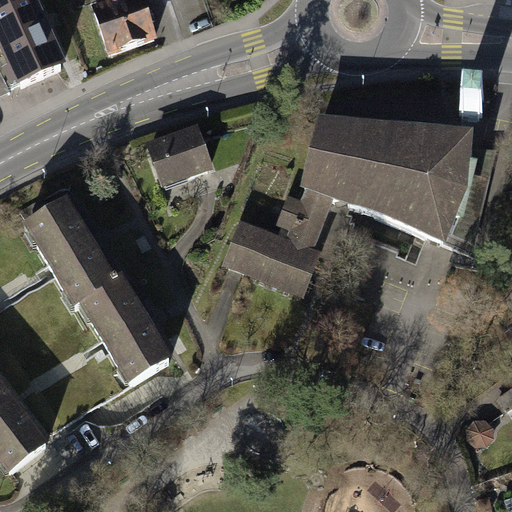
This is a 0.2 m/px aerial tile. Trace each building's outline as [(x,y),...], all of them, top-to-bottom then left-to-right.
[(0,0),(0,46),(17,83),(75,56),(58,21),(48,0),(0,0)] [(162,0),(159,0),(98,20),(111,59),(175,39),(162,0)] [(497,149),(323,132),(312,195),(345,207),(477,254),(497,203),(497,149)] [(198,133),(154,148),(168,188),(212,172),(198,133)] [(250,223),(233,268),(244,272),(312,297),(345,207),(312,195),(295,240),(250,223)] [(46,200),(21,215),(65,292),(78,311),(86,308),(133,389),(172,366),(123,282),(115,287),(70,212),(56,218),(46,200)] [(0,381),(0,466),(10,480),(52,446),(0,381)]
